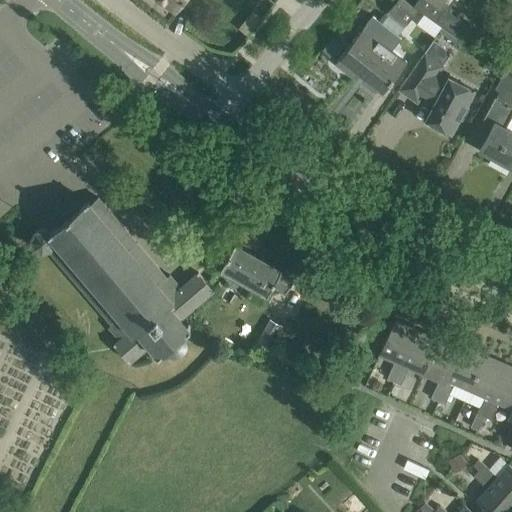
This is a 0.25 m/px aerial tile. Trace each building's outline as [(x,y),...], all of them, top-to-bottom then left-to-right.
[(159,0),(175,12),(185,0),(159,0)] [(404,28),(418,11),(402,0),(398,0),(386,14),(404,28)] [(354,15),(362,21),(372,8),(364,2),(354,15)] [(441,7),(432,21),(442,28),(455,37),(463,43),(473,32),(464,25),(465,25),(450,13),(451,12),(447,9),(446,10),(441,7)] [(335,64),(350,76),(388,28),(373,16),(335,64)] [(400,38),(388,28),(350,76),(355,80),(359,75),(381,92),(380,94),(381,95),(406,63),(391,50),(400,38)] [(437,74),(443,65),(424,52),(399,89),(417,102),(422,95),(436,103),(426,120),(436,125),(435,127),(448,134),(449,133),(451,134),(459,119),(462,120),(469,108),(466,106),(474,91),(449,78),(448,80),(437,74)] [(494,99),(492,103),(482,121),(492,127),(480,149),(511,166),(511,134),(504,130),(511,114),(511,75),(504,72),(495,89),(500,91),(495,99),(494,99)] [(160,356),(166,351),(167,352),(168,353),(170,354),(172,354),(173,355),(176,355),(178,355),(180,354),(181,354),(183,352),(185,351),(186,349),(187,347),(187,345),(187,342),(187,341),(186,339),(186,337),(185,336),(184,335),(192,329),(182,317),(214,291),(198,272),(180,288),(170,275),(166,278),(98,198),(90,204),(88,202),(52,233),(44,229),(35,232),(31,239),(34,248),(42,252),(50,250),(113,324),(110,327),(120,339),(114,343),(130,362),(150,345),(160,356)] [(234,244),(221,269),(268,295),(273,286),(287,293),(296,277),(282,269),(281,271),(234,244)] [(273,340),(281,326),(270,320),(256,344),(275,355),(281,345),(273,340)] [(387,379),(394,382),(417,330),(395,320),(379,355),(394,362),(387,379)] [(417,330),(394,382),(401,385),(408,368),(423,375),(439,340),(417,330)] [(431,398),(438,401),(461,349),(439,340),(423,375),(438,382),(431,398)] [(461,349),(438,401),(445,405),(454,383),(469,390),(485,355),(462,345),(461,349)] [(477,413),(484,416),(507,365),(485,355),(469,390),(484,397),(477,413)] [(498,403),(511,409),(511,366),(507,365),(484,416),(491,420),(498,403)] [(484,464),(479,470),(511,499),(511,466),(509,464),(498,477),(484,464)] [(477,473),(474,476),(487,488),(476,501),(488,511),(511,511),(511,499),(479,470),(477,473)]
